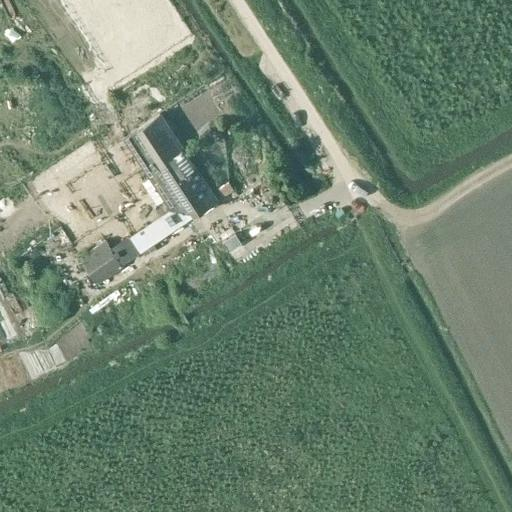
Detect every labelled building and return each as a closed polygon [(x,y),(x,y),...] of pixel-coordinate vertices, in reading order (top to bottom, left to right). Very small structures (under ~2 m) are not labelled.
[(217,199),(160,113),(137,127),(194,214),(217,199)] [(229,189),(245,178),(237,166),(221,178),(229,189)] [(73,238),(91,278),(126,261),(108,221),(73,238)] [(208,227),(213,238),(225,234),(220,222),(208,227)] [(272,225),(249,237),(253,245),(276,232),(272,225)] [(170,277),(186,264),(173,248),(157,261),(170,277)]
